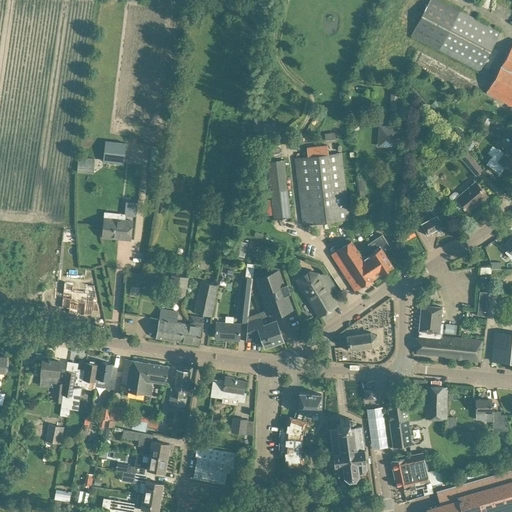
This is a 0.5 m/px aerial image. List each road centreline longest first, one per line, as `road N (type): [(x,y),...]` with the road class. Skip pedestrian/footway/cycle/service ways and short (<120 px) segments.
road 1 (unclassified): [(290,367),(0,329)]
road 2 (unknown): [(114,343),(114,268),(132,246),(137,207),(137,167),(122,162)]
road 3 (residential): [(290,367),(299,350),(400,283)]
road 4 (tertiary): [(388,511),(373,395),(378,378)]
road 5 (tertiary): [(400,283),(511,209)]
